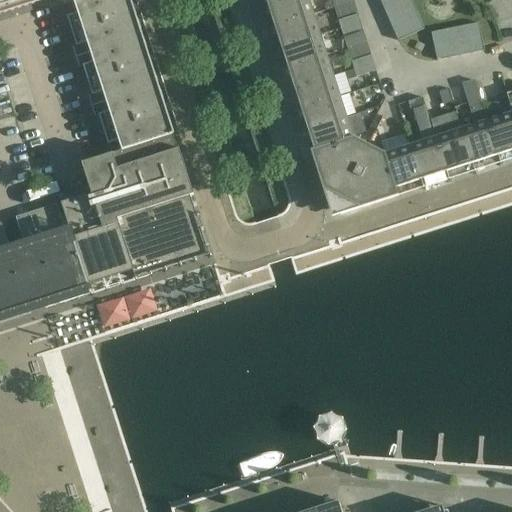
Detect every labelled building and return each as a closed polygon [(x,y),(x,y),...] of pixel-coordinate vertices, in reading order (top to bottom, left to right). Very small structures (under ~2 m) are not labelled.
[(0,0),(0,14),(46,0),(0,0)] [(87,43),(90,53),(142,36),(130,0),(83,0),(74,3),(77,13),(66,17),(76,47),(87,43)] [(290,0),(268,7),(274,28),(313,15),(307,0),(290,0)] [(379,0),(383,9),(403,0),(379,0)] [(410,0),(403,0),(383,9),(388,20),(414,8),(410,0)] [(414,8),(388,20),(393,31),(419,19),(414,8)] [(319,36),(313,15),(274,28),(281,48),(319,36)] [(348,18),(353,34),(362,31),(357,15),(348,18)] [(348,18),(338,22),(343,37),(353,34),(348,18)] [(419,19),(393,31),(398,42),(424,30),(419,19)] [(472,54),(484,52),(478,24),(466,26),(472,54)] [(461,57),(472,54),(466,26),(455,29),(461,57)] [(443,31),(449,59),(461,57),(455,29),(443,31)] [(437,62),(449,59),(443,31),(431,34),(437,62)] [(102,92),(105,102),(158,85),(142,36),(90,53),(93,63),(82,66),(92,96),(102,92)] [(326,56),(319,36),(281,48),(287,69),(326,56)] [(287,69),(294,90),(333,77),(326,56),(287,69)] [(376,72),(371,56),(361,60),(366,75),(376,72)] [(361,60),(351,63),(356,78),(366,75),(361,60)] [(339,98),(333,77),(294,90),(300,110),(339,98)] [(479,100),(473,82),(463,85),(469,103),(479,100)] [(498,82),(482,87),(487,103),(503,98),(498,82)] [(174,135),(164,106),(158,85),(105,102),(109,112),(98,115),(107,145),(118,141),(121,152),(172,135),(174,135)] [(346,118),(339,98),(300,110),(307,131),(346,118)] [(472,164),(461,131),(461,130),(455,113),(430,121),(435,138),(435,139),(446,172),(472,164)] [(498,156),(511,151),(511,113),(487,122),(498,156)] [(346,118),(307,131),(313,151),(314,151),(352,139),(352,138),(346,118)] [(487,122),(461,130),(461,131),(472,164),(498,156),(487,122)] [(166,268),(178,264),(180,263),(193,259),(195,258),(208,254),(209,254),(210,254),(209,253),(208,248),(207,247),(207,245),(203,232),(202,230),(201,230),(200,231),(196,217),(189,197),(193,196),(193,194),(179,152),(178,150),(174,135),(172,135),(121,152),(111,155),(81,165),(91,194),(61,204),(62,209),(68,227),(87,286),(90,285),(90,284),(101,280),(102,281),(103,281),(104,281),(104,280),(104,279),(116,276),(117,276),(118,277),(118,276),(119,276),(119,275),(131,271),(131,272),(134,271),(136,277),(148,273),(151,273),(163,269),(166,268)] [(314,151),(313,151),(310,152),(323,191),(323,190),(345,201),(359,209),(398,197),(396,189),(395,189),(384,155),(384,153),(383,154),(362,143),(354,139),(354,138),(352,138),(352,139),(314,151)] [(435,139),(410,147),(421,181),(446,172),(435,139)] [(421,181),(410,147),(384,155),(395,189),(396,189),(421,181)] [(0,223),(0,314),(37,303),(60,295),(87,287),(87,286),(68,227),(62,209),(58,210),(57,205),(50,207),(39,211),(27,215),(16,218),(23,242),(17,244),(9,246),(9,243),(8,244),(8,243),(1,223),(0,223)] [(312,434),(316,441),(323,446),(331,447),(339,443),(343,436),(344,428),(340,421),(334,416),(325,415),(318,419),(313,426),(312,434)] [(340,511),(338,502),(315,510),(315,511),(340,511)]
